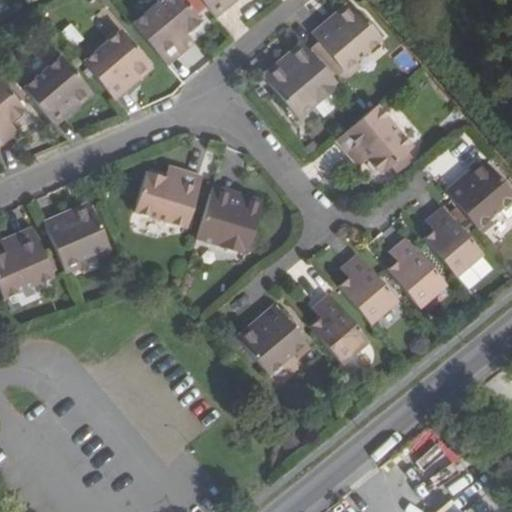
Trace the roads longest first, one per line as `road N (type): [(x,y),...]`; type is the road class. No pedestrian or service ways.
road 1 (tertiary): [(284,511),(511,327)]
road 2 (residential): [(0,195),(187,110),(205,113)]
road 3 (residential): [(205,113),(228,117),(336,236)]
road 4 (residential): [(229,310),(336,236)]
road 5 (residential): [(205,113),(212,79),(281,18)]
